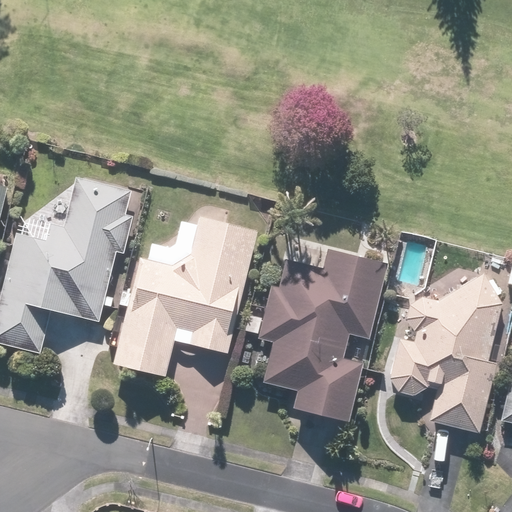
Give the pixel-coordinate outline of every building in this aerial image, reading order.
[(0,230),(2,231),(14,176),(0,172),(0,230)] [(134,191),(84,179),(20,225),(0,303),(0,339),(44,351),(56,308),(101,320),(105,304),(113,306),(115,297),(107,295),(118,252),(127,254),(137,216),(128,214),(134,191)] [(231,353),(260,232),(230,224),(232,214),(195,205),(192,220),(186,219),(179,248),(157,243),(152,261),(145,259),(136,292),(125,289),(121,305),(133,308),(120,361),(168,372),(176,339),(231,353)] [(327,265),(292,258),(286,286),(273,284),(262,335),(277,338),(268,381),(302,388),(298,407),(354,419),(367,362),(346,358),(351,333),(372,338),(388,263),(330,251),(327,265)] [(498,296),(503,292),(492,277),(486,281),(481,275),(462,270),(448,274),(436,284),(434,300),(423,298),(411,304),(395,377),(401,390),(417,394),(433,384),(442,386),(433,419),(482,431),(498,361),(491,360),(504,303),(498,296)]
